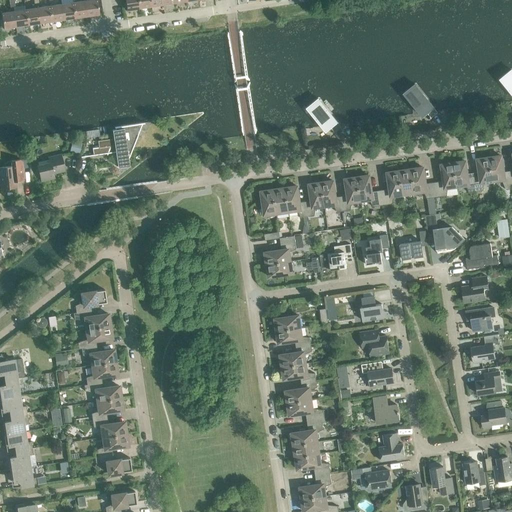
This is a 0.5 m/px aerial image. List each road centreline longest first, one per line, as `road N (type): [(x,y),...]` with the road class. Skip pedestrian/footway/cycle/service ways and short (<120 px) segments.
road 1 (residential): [(0,339),(115,250),(156,511)]
road 2 (residential): [(232,177),(511,136)]
road 3 (residential): [(390,276),(432,272),(442,282),(467,443)]
road 4 (residential): [(390,276),(418,443),(467,443)]
road 5 (residential): [(283,511),(251,298)]
road 6 (residential): [(251,298),(390,276)]
road 7 (residential): [(111,26),(230,10),(228,0)]
road 8 (residential): [(251,298),(232,177)]
